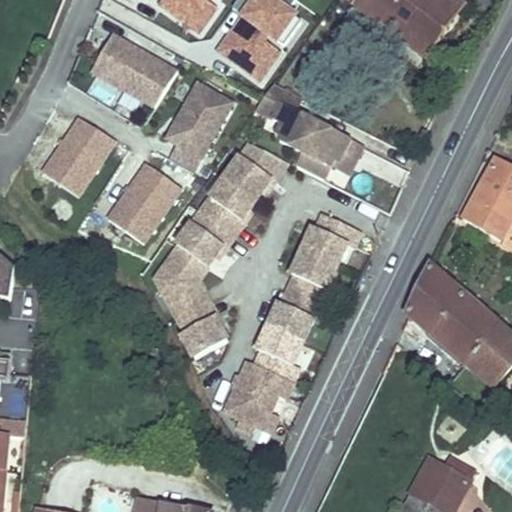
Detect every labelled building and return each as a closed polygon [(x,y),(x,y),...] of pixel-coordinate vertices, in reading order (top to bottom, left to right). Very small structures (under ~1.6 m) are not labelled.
[(169,0),(164,7),(189,24),(196,15),(203,20),(213,6),(204,0),(169,0)] [(239,0),(233,9),(245,18),(244,20),(246,21),(242,27),(240,25),(221,52),(248,71),(258,57),(265,62),(275,49),(263,41),(268,35),(284,46),(301,22),(287,12),(296,0),(239,0)] [(466,5),(458,0),(348,0),(425,58),(466,5)] [(217,9),(213,6),(203,20),(196,15),(189,24),(200,32),(217,9)] [(91,78),(154,114),(179,74),(115,37),(91,78)] [(279,53),(275,49),(265,62),(258,57),(248,71),(260,80),(279,53)] [(302,90),(275,74),(264,87),(279,96),(271,109),(280,114),(275,124),(277,131),(300,144),(292,159),(318,174),(326,159),(330,153),(335,156),(339,148),(352,155),(360,142),(294,104),(302,90)] [(174,136),(194,152),(234,102),(202,77),(163,127),(174,136)] [(264,87),(255,99),(271,109),(279,96),(264,87)] [(76,201),(113,144),(77,123),(41,178),(76,201)] [(194,152),(174,136),(164,149),(184,165),(194,152)] [(251,204),(266,184),(274,173),(272,172),(285,155),(255,137),(180,238),(182,239),(160,272),(165,282),(169,280),(177,296),(173,298),(188,326),(184,328),(196,352),(229,335),(222,323),(216,311),(213,312),(207,299),(211,297),(199,275),(217,250),(225,239),(223,238),(241,213),(243,215),(251,204)] [(326,159),(343,169),(352,155),(339,148),(335,156),(330,153),(326,159)] [(130,234),(172,181),(139,155),(97,208),(130,234)] [(274,173),(266,184),(270,187),(291,158),(285,155),(272,172),(274,173)] [(503,242),(511,225),(511,167),(498,160),(465,221),(503,242)] [(255,207),(251,204),(243,215),(241,213),(223,238),(225,239),(217,250),(221,253),(255,207)] [(319,224),(325,227),(332,212),(326,209),(319,224)] [(363,227),(332,212),(325,227),(319,224),(316,223),(311,235),(300,257),(294,270),(303,274),(290,302),(281,298),(276,310),(265,332),(259,345),(268,349),(262,362),(253,358),(250,356),(242,372),(237,384),(227,405),(242,412),(238,420),(253,427),(257,419),(271,426),(277,411),(271,407),(279,390),(285,394),(300,362),(293,359),(314,314),(321,317),(335,288),(328,284),(349,239),(356,243),(363,227)] [(311,235),(316,223),(312,221),(306,233),(311,235)] [(290,267),(294,270),(300,257),(295,255),(290,267)] [(0,300),(11,303),(16,271),(4,260),(0,259),(0,300)] [(499,327),(432,269),(410,317),(443,346),(446,342),(453,348),(450,351),(467,366),(499,327)] [(303,274),(294,270),(281,298),(290,302),(303,274)] [(169,280),(165,282),(173,298),(177,296),(169,280)] [(212,296),(211,297),(207,299),(213,312),(216,311),(222,323),(226,321),(212,296)] [(276,310),(281,298),(277,296),(271,308),(276,310)] [(495,391),(511,370),(511,338),(499,327),(467,366),(495,391)] [(259,345),(265,332),(260,330),(255,342),(259,345)] [(268,349),(259,345),(253,358),(262,362),(268,349)] [(0,388),(0,383),(9,383),(12,356),(0,355),(0,388)] [(232,381),(237,384),(242,372),(238,369),(232,381)] [(0,511),(2,511),(10,440),(24,441),(26,424),(0,421),(0,511)] [(213,461),(200,447),(190,456),(204,471),(213,461)] [(455,511),(472,482),(446,467),(432,460),(402,511),(417,511),(422,504),(430,508),(427,511),(455,511)] [(472,482),(476,475),(474,474),(450,460),(446,467),(472,482)] [(149,511),(152,503),(137,499),(134,511),(149,511)] [(189,511),(152,503),(149,511),(189,511)]
